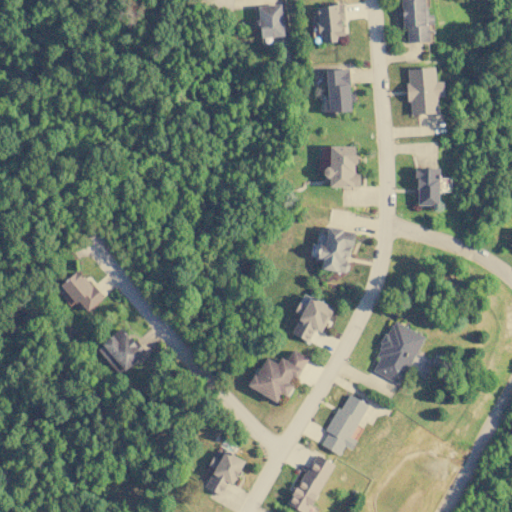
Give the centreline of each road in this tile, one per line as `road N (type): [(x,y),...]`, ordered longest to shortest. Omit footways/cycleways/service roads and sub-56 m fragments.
road 1 (residential): [(248,511),(376,285),(387,229),(374,0)]
road 2 (residential): [(280,453),(170,344),(100,256)]
road 3 (residential): [(511,390),(505,272),(443,241),(387,229)]
